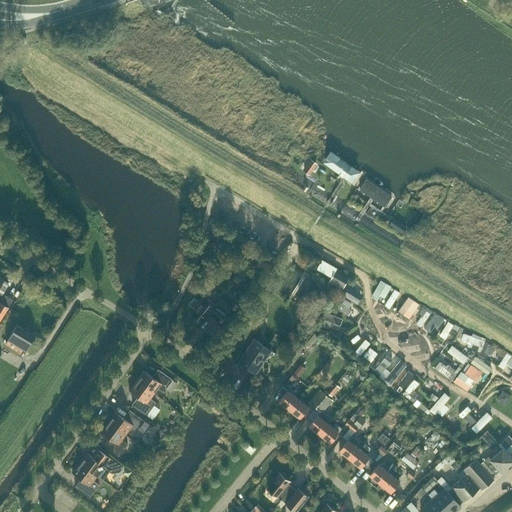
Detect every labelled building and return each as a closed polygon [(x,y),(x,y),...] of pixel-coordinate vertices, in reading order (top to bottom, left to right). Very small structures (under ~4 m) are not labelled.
[(353,183),(362,172),(330,149),(322,161),(331,168),(353,183)] [(310,175),(318,164),(312,159),(303,170),(310,175)] [(367,176),(357,190),(385,209),(388,209),(395,198),(394,194),(367,176)] [(393,219),(389,226),(402,235),(406,228),(393,219)] [(217,243),(209,242),(206,254),(214,256),(217,243)] [(337,268),(337,269),(329,281),(342,289),(350,276),(337,268)] [(239,282),(241,279),(241,277),(238,275),(236,275),(233,278),(234,280),(236,283),(239,282)] [(0,287),(5,280),(0,277),(0,321),(13,300),(5,295),(1,302),(0,301),(0,287)] [(374,304),(385,310),(393,295),(383,289),(374,304)] [(191,315),(202,324),(210,314),(221,323),(228,314),(227,314),(232,309),(221,300),(216,305),(206,297),(191,315)] [(394,318),(402,301),(395,297),(386,315),(394,318)] [(408,325),(411,320),(415,323),(422,313),(410,305),(400,319),(408,325)] [(347,307),(340,313),(352,326),(359,319),(347,307)] [(421,317),(416,331),(426,335),(431,321),(421,317)] [(435,343),(446,328),(436,321),(425,335),(435,343)] [(24,354),(25,354),(35,336),(17,325),(6,343),(24,354)] [(461,344),(465,338),(450,328),(443,339),(455,346),(457,342),(461,344)] [(315,333),(306,344),(310,347),(319,336),(315,333)] [(271,350),(260,343),(255,339),(239,362),(256,373),(271,350)] [(317,357),(324,346),(316,340),(308,352),(317,357)] [(372,360),(368,358),(372,351),(362,344),(353,359),(367,368),(372,360)] [(449,361),(466,372),(470,365),(453,354),(449,361)] [(383,384),(401,367),(390,355),(372,371),(383,384)] [(477,364),(473,371),(490,383),(495,377),(477,364)] [(299,376),(306,368),(301,365),(294,373),(299,376)] [(158,388),(160,390),(164,392),(173,380),(158,369),(153,377),(144,370),(137,380),(154,393),(158,388)] [(387,386),(394,391),(408,374),(401,369),(387,386)] [(302,386),(308,377),(302,373),(296,381),(302,386)] [(402,400),(415,384),(410,379),(397,395),(402,400)] [(151,399),(154,393),(137,380),(129,390),(138,397),(132,404),(147,415),(156,403),(151,399)] [(335,383),(328,393),(332,396),(340,387),(335,383)] [(425,420),(428,416),(414,403),(417,399),(415,398),(421,392),(416,387),(403,400),(425,420)] [(315,407),(326,394),(320,389),(310,402),(315,407)] [(290,409),(298,399),(287,390),(279,400),(290,409)] [(320,434),(328,422),(332,417),(324,411),(333,400),(326,394),(315,407),(321,412),(309,425),(320,434)] [(308,403),(306,405),(298,399),(290,409),(300,417),(310,405),(308,403)] [(501,404),(508,408),(511,402),(504,399),(501,404)] [(443,400),(432,420),(440,424),(451,404),(443,400)] [(108,421),(126,435),(130,429),(135,433),(145,421),(130,410),(124,418),(115,411),(108,421)] [(471,426),(477,432),(493,417),(487,411),(471,426)] [(398,412),(390,419),(398,426),(405,419),(398,412)] [(157,429),(163,417),(155,414),(150,425),(157,429)] [(350,428),(357,420),(352,416),(345,424),(350,428)] [(358,428),(359,429),(366,420),(360,416),(357,420),(350,428),(354,432),(358,428)] [(122,440),(126,435),(108,421),(101,431),(110,438),(104,445),(119,456),(128,444),(122,440)] [(340,431),(342,428),(336,423),(333,426),(328,422),(320,434),(330,442),(340,431)] [(342,428),(340,431),(344,435),(350,428),(345,424),(342,428)] [(473,437),(459,424),(455,428),(468,441),(473,437)] [(382,434),(378,439),(385,444),(389,439),(382,434)] [(355,445),(356,444),(359,440),(352,435),(348,440),(348,439),(340,450),(350,458),(359,448),(355,445)] [(499,445),(503,449),(511,459),(511,443),(507,438),(499,445)] [(420,454),(430,463),(438,454),(435,451),(442,444),(437,439),(425,450),(424,449),(420,454)] [(390,446),(389,445),(386,449),(395,456),(402,448),(394,441),(390,446)] [(454,446),(450,442),(445,447),(449,451),(454,446)] [(359,448),(350,458),(361,467),(369,457),(359,448)] [(484,461),(496,474),(505,465),(507,467),(511,462),(511,459),(503,449),(491,459),(489,456),(484,460),(484,461)] [(87,453),(80,462),(98,476),(101,470),(107,475),(111,469),(115,472),(120,471),(123,467),(116,462),(102,451),(96,459),(87,453)] [(419,462),(407,452),(401,459),(413,469),(419,462)] [(461,467),(451,456),(449,454),(445,458),(448,462),(449,463),(456,471),(461,467)] [(476,459),(463,469),(467,474),(467,473),(479,487),(480,487),(482,489),(494,479),(490,475),(485,469),(476,459)] [(94,481),(98,476),(80,462),(72,472),(81,479),(75,487),(90,497),(99,485),(94,481)] [(379,464),(370,474),(381,483),(389,473),(386,470),(379,464)] [(448,490),(448,491),(459,504),(479,487),(467,473),(467,474),(463,469),(457,475),(461,479),(448,490)] [(411,479),(415,474),(416,473),(411,470),(406,475),(411,479)] [(288,483),(289,481),(280,473),(268,489),(277,496),(282,500),(292,487),(288,483)] [(389,473),(381,483),(391,492),(400,481),(389,473)] [(442,476),(438,480),(445,488),(445,487),(449,484),(442,476)] [(427,492),(437,483),(432,478),(422,487),(427,492)] [(308,496),(299,488),(297,491),(292,487),(282,500),(287,504),(296,511),(308,496)] [(448,491),(448,490),(445,487),(445,488),(433,499),(444,511),(455,511),(461,507),(459,504),(448,491)] [(423,511),(444,511),(433,499),(421,509),(423,511)] [(403,511),(414,511),(417,510),(411,502),(402,510),(403,511)]
